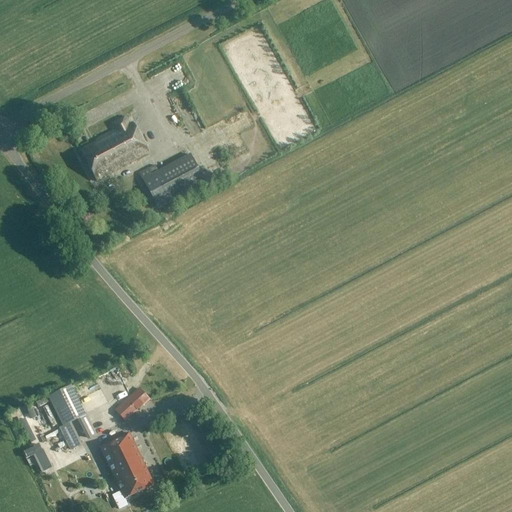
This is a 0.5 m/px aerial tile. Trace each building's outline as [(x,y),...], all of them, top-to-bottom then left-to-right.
[(164,69),(167,74),(166,74),(171,84),(186,77),(177,62),(164,69)] [(181,118),(189,113),(183,103),(175,108),(181,118)] [(85,113),(79,115),(82,124),(88,122),(85,113)] [(123,118),(110,125),(114,133),(80,151),(96,182),(150,154),(133,123),(129,126),(123,118)] [(148,169),(139,174),(158,210),(206,184),(190,154),(158,171),(155,165),(148,169)] [(71,387),(49,398),(63,427),(86,416),(71,387)] [(140,390),(116,411),(126,421),(149,400),(140,390)] [(36,414),(41,424),(45,422),(41,412),(36,414)] [(129,434),(100,448),(124,499),(133,494),(134,495),(155,485),(129,434)] [(137,434),(132,437),(139,448),(144,444),(137,434)] [(55,456),(43,459),(46,469),(57,466),(55,456)]
